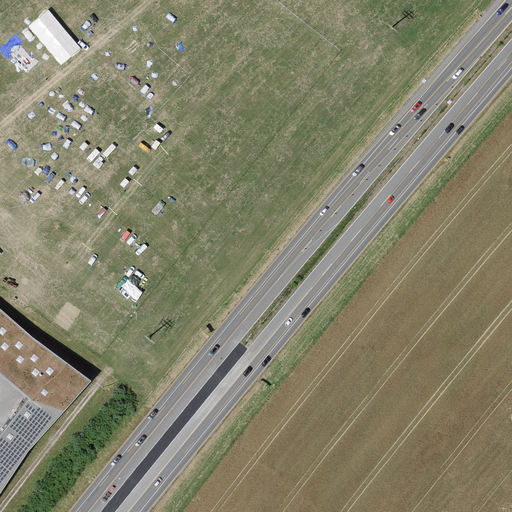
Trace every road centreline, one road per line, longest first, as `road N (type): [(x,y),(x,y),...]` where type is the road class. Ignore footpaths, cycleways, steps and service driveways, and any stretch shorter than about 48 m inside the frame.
road 1 (motorway): [(511,7),(88,511)]
road 2 (motorway): [(127,511),(511,53)]
road 3 (track): [(107,374),(0,509)]
